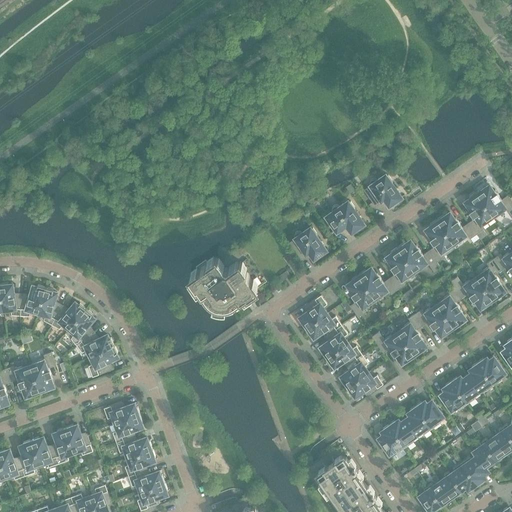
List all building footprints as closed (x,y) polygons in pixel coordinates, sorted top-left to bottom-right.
[(386,174),(378,180),(377,179),(375,179),(374,179),(373,179),(372,179),(371,180),(370,181),(370,183),(370,184),(370,185),(364,190),(374,204),(380,199),(381,201),(384,199),(389,206),(394,203),(395,204),(402,200),(401,198),(402,197),(392,182),(393,181),(388,175),(387,176),(386,174)] [(351,194),(356,190),(351,183),(346,187),(351,194)] [(511,200),(510,198),(508,195),(502,199),(495,190),(494,191),(489,185),(485,188),(484,187),(476,192),(493,216),(500,211),(501,213),(507,208),(509,211),(511,209),(511,200)] [(487,221),(493,216),(476,192),(469,197),(470,198),(465,202),(469,208),(468,209),(475,218),(468,222),(477,234),(480,239),(487,235),(483,230),(484,229),(481,227),(488,222),(487,221)] [(333,210),(333,212),(326,216),(338,233),(348,227),(352,232),(356,229),(357,231),(364,226),(363,224),(364,224),(354,209),(355,208),(351,201),(349,202),(348,201),(340,207),(339,206),(338,206),(336,206),(335,206),(334,207),(333,208),(333,209),(333,210)] [(477,234),(468,222),(462,227),(456,217),(454,218),(450,212),(445,216),(444,214),(437,219),(454,244),(461,239),(462,240),(468,236),(470,239),(477,234)] [(447,248),(454,244),(437,219),(430,224),(431,226),(426,229),(430,235),(429,236),(435,246),(429,250),(437,262),(444,257),(442,254),(448,250),(447,248)] [(258,290),(257,289),(258,288),(289,266),(292,270),(299,265),(272,226),(221,262),(219,258),(217,259),(216,257),(215,258),(214,257),(207,262),(208,263),(198,270),(197,268),(190,273),(191,275),(190,276),(191,277),(190,278),(194,284),(195,286),(197,285),(197,286),(198,285),(202,290),(200,291),(205,298),(207,297),(208,298),(207,299),(208,301),(210,302),(212,304),(214,305),(216,306),(217,304),(223,305),(223,307),(225,307),(228,306),(230,306),(232,305),(234,304),(234,303),(235,302),(236,303),(243,298),(242,297),(245,295),(247,293),(248,295),(249,294),(250,296),(258,290)] [(295,238),(289,242),(299,256),(305,252),(306,253),(309,251),(314,259),(319,256),(320,257),(326,252),(325,251),(327,250),(316,235),(318,234),(313,227),(311,228),(311,227),(302,233),(301,232),(300,232),(298,232),(297,232),(296,233),(295,234),(295,235),(295,237),(295,238)] [(441,267),(437,262),(429,250),(423,254),(417,245),(415,246),(411,240),(406,243),(405,242),(398,247),(415,271),(421,266),(422,268),(429,263),(434,271),(441,267)] [(408,276),(415,271),(398,247),(390,252),(391,253),(387,257),(391,263),(389,264),(396,273),(390,277),(398,289),(405,284),(403,282),(409,277),(408,276)] [(511,252),(510,254),(509,252),(502,257),(500,254),(494,258),(502,270),(508,266),(511,271),(511,252)] [(496,274),(502,270),(494,258),(487,263),(489,266),(483,270),(484,272),(477,277),(494,301),(501,296),(500,294),(505,291),(501,285),(502,284),(496,274)] [(398,289),(390,277),(384,282),(377,272),(376,273),(372,267),(367,271),(366,269),(358,274),(375,299),(382,294),(383,295),(389,291),(391,294),(398,289)] [(282,281),(285,279),(290,275),(287,270),(278,276),(282,281)] [(369,303),(375,299),(358,274),(351,279),(352,281),(347,284),(351,290),(350,291),(356,301),(350,305),(351,307),(358,317),(366,312),(363,309),(370,305),(369,303)] [(494,301),(477,277),(470,281),(469,280),(463,284),(458,276),(451,281),(454,286),(463,298),(469,293),(475,303),(477,302),(481,308),(486,304),(487,306),(494,301)] [(21,315),(22,296),(14,295),(13,284),(8,284),(8,282),(0,284),(4,310),(11,309),(12,315),(21,315)] [(38,312),(46,287),(38,285),(37,286),(33,285),(30,297),(22,296),(21,315),(30,316),(31,310),(38,312)] [(457,302),(463,298),(454,286),(448,291),(450,294),(443,298),(444,299),(438,304),(455,328),(462,323),(461,322),(466,318),(462,312),(463,311),(457,302)] [(52,324),(61,307),(54,303),(57,292),(53,291),(54,289),(46,287),(38,312),(45,314),(44,320),(52,324)] [(412,298),(407,292),(403,295),(407,301),(412,298)] [(305,328),(327,313),(323,307),(328,304),(321,295),(306,305),(310,310),(300,317),(302,320),(301,321),(305,328)] [(347,300),(342,303),(347,310),(351,307),(350,305),(347,300)] [(69,329),(86,308),(80,303),(79,304),(76,302),(68,311),(61,307),(52,324),(60,328),(64,324),(69,329)] [(447,333),(455,328),(438,304),(431,309),(430,307),(424,312),(422,309),(415,313),(423,325),(429,321),(436,330),(437,329),(442,335),(446,332),(447,333)] [(77,345),(92,333),(87,327),(95,318),(92,315),(93,314),(86,308),(69,329),(75,334),(71,338),(77,345)] [(327,335),(342,325),(336,316),(331,319),(327,313),(305,328),(310,335),(312,334),(314,337),(324,331),(327,335)] [(417,329),(423,325),(415,313),(408,318),(410,321),(404,326),(405,327),(398,332),(415,356),(423,351),(422,349),(426,346),(422,340),(424,339),(417,329)] [(326,358),(348,342),(344,336),(348,333),(342,325),(327,335),(330,340),(320,346),(323,350),(321,351),(326,358)] [(379,331),(378,332),(375,328),(369,332),(384,353),(390,349),(397,358),(398,357),(402,363),(407,359),(408,361),(415,356),(398,332),(392,336),(391,335),(384,339),(379,331)] [(91,356),(115,345),(111,337),(109,338),(108,334),(97,339),(92,333),(77,345),(82,352),(87,350),(91,356)] [(511,337),(507,341),(508,342),(505,344),(506,346),(501,349),(511,364),(511,337)] [(348,365),(363,354),(357,345),(352,348),(348,342),(326,358),(331,364),(332,363),(335,367),(344,360),(348,365)] [(115,345),(91,356),(94,363),(89,365),(93,376),(111,370),(108,362),(118,356),(117,353),(118,352),(115,345)] [(31,365),(41,393),(49,390),(48,388),(54,386),(52,379),(53,378),(49,368),(57,365),(52,351),(44,354),(45,358),(38,360),(38,362),(31,365)] [(347,387),(369,372),(364,366),(369,363),(363,354),(348,365),(351,369),(341,376),(343,379),(342,380),(347,387)] [(478,362),(494,385),(502,379),(500,376),(505,373),(493,355),(488,359),(487,357),(484,359),(483,358),(478,362)] [(486,391),(494,385),(478,362),(472,366),(473,367),(470,369),(471,371),(466,374),(479,391),(484,388),(486,391)] [(33,396),(41,393),(31,365),(23,368),(22,366),(15,369),(14,365),(6,368),(11,382),(18,379),(22,390),(24,389),(26,396),(32,394),(33,396)] [(4,384),(11,382),(6,368),(0,370),(0,407),(4,406),(3,404),(9,402),(7,395),(8,395),(4,384)] [(365,389),(368,394),(384,384),(377,375),(373,378),(369,372),(347,387),(351,394),(353,393),(355,396),(365,389)] [(474,395),(479,391),(466,374),(462,377),(461,376),(458,378),(457,377),(451,380),(468,404),(476,398),(474,395)] [(459,410),(468,404),(451,380),(446,384),(447,386),(444,388),(445,389),(440,393),(452,410),(457,407),(459,410)] [(416,405),(432,429),(440,423),(438,420),(443,416),(431,399),(426,402),(425,401),(422,403),(421,401),(416,405)] [(116,423),(141,414),(138,406),(136,407),(135,403),(123,407),(121,401),(104,408),(108,418),(113,416),(116,423)] [(423,434),(432,429),(416,405),(410,409),(411,411),(408,413),(409,414),(404,417),(417,435),(421,432),(423,434)] [(478,420),(481,418),(485,415),(482,412),(476,416),(478,420)] [(117,442),(134,436),(132,430),(143,426),(142,422),(143,422),(141,414),(116,423),(118,430),(113,432),(117,442)] [(412,438),(417,435),(404,417),(400,421),(399,419),(396,421),(395,420),(389,424),(405,447),(414,441),(412,438)] [(511,423),(509,426),(507,423),(503,426),(511,439),(511,423)] [(65,427),(74,452),(81,450),(83,455),(93,451),(87,433),(81,435),(77,424),(73,426),(73,424),(65,427)] [(397,453),(405,447),(389,424),(383,428),(384,429),(382,431),(383,433),(378,436),(384,445),(382,446),(387,453),(389,452),(390,454),(395,450),(397,453)] [(511,448),(511,447),(511,439),(503,426),(498,429),(501,432),(495,436),(506,452),(508,453),(511,450),(511,448)] [(67,454),(74,452),(65,427),(57,430),(58,431),(54,433),(58,444),(53,446),(59,463),(69,460),(67,454)] [(59,463),(53,446),(48,448),(44,437),(40,438),(39,436),(31,439),(40,464),(47,462),(49,467),(59,463)] [(128,457),(153,448),(150,440),(148,441),(147,437),(136,441),(134,436),(117,442),(120,452),(125,450),(128,457)] [(505,452),(506,452),(495,436),(488,440),(486,437),(482,440),(495,459),(500,457),(502,457),(505,455),(505,452)] [(34,467),(40,464),(31,439),(24,442),(24,444),(20,445),(24,456),(19,458),(25,475),(35,472),(34,467)] [(491,462),(495,459),(482,440),(478,444),(480,446),(474,451),(489,473),(490,472),(486,468),(491,465),(491,462)] [(129,476),(146,469),(144,464),(155,460),(154,456),(156,456),(153,448),(128,457),(130,464),(125,466),(129,476)] [(25,475),(19,458),(14,460),(10,449),(6,450),(5,449),(0,450),(0,458),(7,477),(13,474),(15,479),(25,475)] [(484,476),(489,473),(474,451),(473,451),(477,455),(472,458),(470,456),(462,461),(478,485),(484,481),(483,479),(485,477),(484,476)] [(337,501),(364,482),(359,475),(358,476),(355,472),(358,470),(355,465),(352,467),(349,463),(351,462),(346,456),(345,457),(344,456),(342,457),(341,455),(335,460),(336,462),(326,468),(325,467),(318,471),(319,473),(318,474),(319,475),(318,476),(323,484),(324,483),(331,492),(329,493),(335,501),(336,500),(337,501)] [(472,489),(478,485),(462,461),(453,467),(455,470),(451,473),(449,471),(448,471),(463,491),(467,488),(468,489),(471,487),(472,489)] [(69,469),(63,472),(65,478),(72,475),(69,469)] [(138,484),(140,491),(165,482),(162,474),(161,475),(159,471),(148,475),(146,469),(129,476),(133,486),(138,484)] [(462,491),(463,491),(448,471),(444,474),(446,477),(440,481),(451,497),(452,497),(454,497),(457,495),(457,493),(461,490),(462,491)] [(451,497),(440,481),(434,485),(432,482),(428,485),(441,504),(445,501),(448,502),(451,500),(451,497)] [(168,489),(165,482),(140,491),(143,498),(138,499),(141,510),(159,504),(157,498),(168,494),(166,490),(168,489)] [(377,511),(383,508),(378,501),(376,502),(374,499),(377,496),(373,491),(370,493),(368,490),(369,489),(364,482),(337,501),(338,502),(336,503),(342,511),(343,510),(344,511),(377,511)] [(90,495),(96,511),(109,511),(106,503),(112,501),(106,484),(95,488),(97,493),(90,495)] [(437,507),(441,504),(428,485),(423,488),(425,491),(419,496),(420,497),(420,499),(422,502),(424,503),(430,511),(431,511),(433,511),(436,510),(437,507)] [(226,490),(229,498),(232,497),(236,498),(238,500),(239,501),(218,509),(219,511),(263,511),(257,495),(247,498),(246,496),(245,493),(242,491),(239,489),(236,488),(233,488),(230,489),(226,490)] [(96,511),(90,495),(83,498),(81,493),(71,496),(77,511),(82,511),(83,511),(82,511),(96,511)] [(77,511),(71,496),(61,500),(63,505),(56,508),(57,511),(77,511)]
